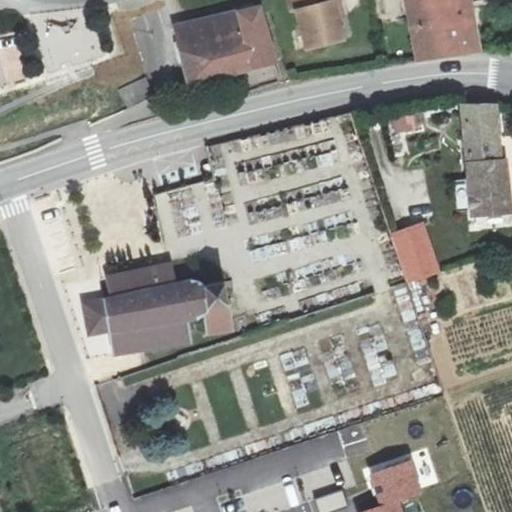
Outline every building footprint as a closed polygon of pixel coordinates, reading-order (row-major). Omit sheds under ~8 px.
[(344,15),(339,0),(288,0),(290,9),(295,8),(305,47),(344,37),(339,16),(344,15)] [(408,0),(416,58),(478,49),(471,0),(408,0)] [(201,86),(282,61),(264,3),(183,27),(201,86)] [(0,35),(0,55),(6,83),(27,79),(17,32),(0,35)] [(127,110),(154,97),(145,78),(118,90),(127,110)] [(466,105),(475,213),(510,211),(496,103),(466,105)] [(394,133),(426,128),(423,113),(391,119),(394,133)] [(391,233),(408,283),(440,273),(423,223),(391,233)] [(172,284),(169,267),(109,277),(112,297),(106,297),(111,328),(114,353),(190,341),(187,323),(198,321),(196,307),(235,302),(231,275),(172,284)] [(111,328),(106,297),(85,301),(90,331),(111,328)] [(372,474),(383,507),(398,502),(422,494),(411,461),(372,474)] [(316,500),(319,511),(329,511),(347,506),(342,492),(316,500)] [(366,511),(401,511),(398,502),(383,507),(366,511)]
